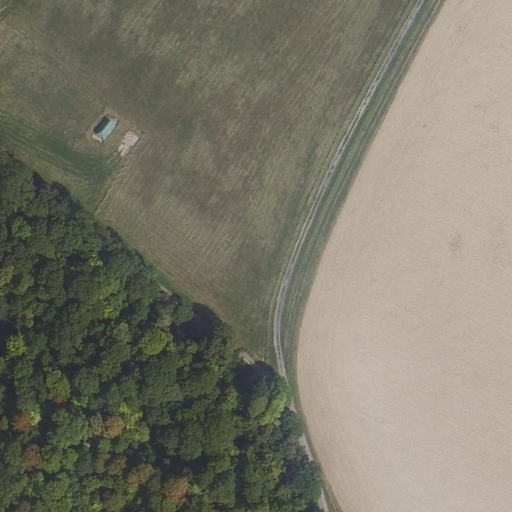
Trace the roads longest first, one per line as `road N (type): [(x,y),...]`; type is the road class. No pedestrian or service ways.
road 1 (track): [(282,390),(274,320),(294,252),(422,0)]
road 2 (track): [(282,390),(329,505)]
